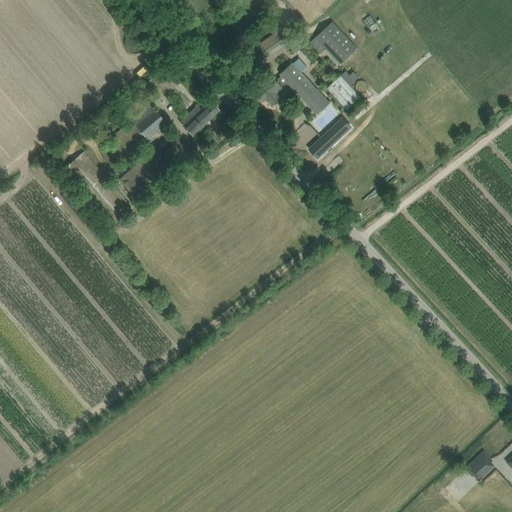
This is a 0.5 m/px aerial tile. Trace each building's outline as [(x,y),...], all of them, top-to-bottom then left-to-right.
[(363,17),(358,20),(362,26),(367,23),(363,17)] [(333,21),(310,41),(320,53),(326,48),(339,63),(357,48),(333,21)] [(261,42),(268,53),(287,40),(280,29),(261,42)] [(146,44),(146,43),(146,42),(145,39),(145,38),(144,37),(144,36),(143,35),(142,35),(142,34),(140,33),(139,33),(136,32),(135,32),(132,33),(129,34),(129,35),(127,36),(126,38),(125,39),(125,42),(125,44),(125,47),(126,48),(127,49),(127,50),(128,50),(129,51),(129,52),(130,52),(132,53),(135,54),(136,54),(139,53),(141,52),(142,51),(144,50),(144,49),(145,47),(146,44)] [(305,61),(311,69),(316,65),(310,57),(305,61)] [(282,75),(278,78),(284,85),(288,82),(299,94),(312,82),(302,72),(307,67),(299,58),(294,63),(292,62),(280,73),(281,74),(282,75)] [(162,72),(96,122),(102,129),(159,87),(160,87),(165,94),(182,82),(170,66),(162,72)] [(149,67),(141,74),(144,78),(153,71),(149,67)] [(341,75),(327,88),(347,111),(361,98),(350,85),(341,75)] [(273,76),(255,92),(264,101),(265,99),(266,98),(273,105),(282,97),(277,92),(283,87),(282,87),(284,85),(278,78),(276,80),(275,79),(273,76)] [(325,107),(330,102),(312,82),(299,94),(317,114),(325,107)] [(180,122),(186,128),(193,136),(220,110),(211,100),(201,109),(197,105),(190,112),(180,122)] [(104,143),(123,166),(169,126),(150,104),(131,120),(134,124),(129,129),(125,125),(104,143)] [(334,125),(321,137),(330,146),(343,135),(334,125)] [(310,131),(305,135),(311,141),(315,137),(310,131)] [(119,179),(139,202),(193,155),(174,132),(119,179)] [(108,228),(132,208),(83,151),(60,171),(108,228)] [(484,450),(464,468),(472,477),(474,475),(479,481),(495,466),(490,460),(492,458),(484,450)]
